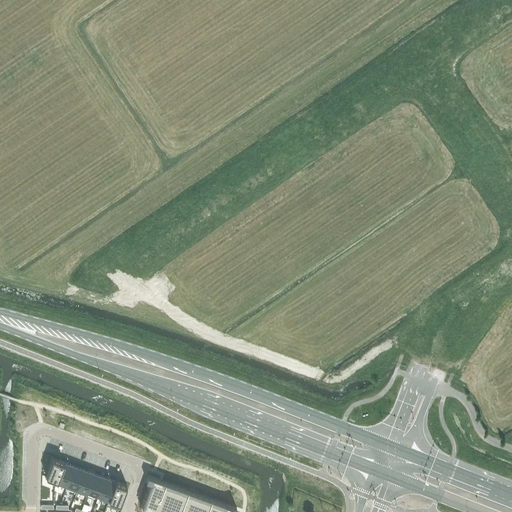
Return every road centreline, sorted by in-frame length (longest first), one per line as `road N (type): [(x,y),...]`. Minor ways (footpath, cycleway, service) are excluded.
road 1 (primary): [(383,444),(168,362),(0,315)]
road 2 (primary): [(0,324),(373,470)]
road 3 (unclassified): [(99,282),(421,59)]
road 4 (residential): [(29,511),(38,427),(143,466),(127,511)]
road 5 (unclassified): [(421,59),(511,197)]
road 6 (unclassified): [(501,270),(447,305),(411,376)]
road 7 (unclassified): [(430,383),(454,330),(501,270)]
